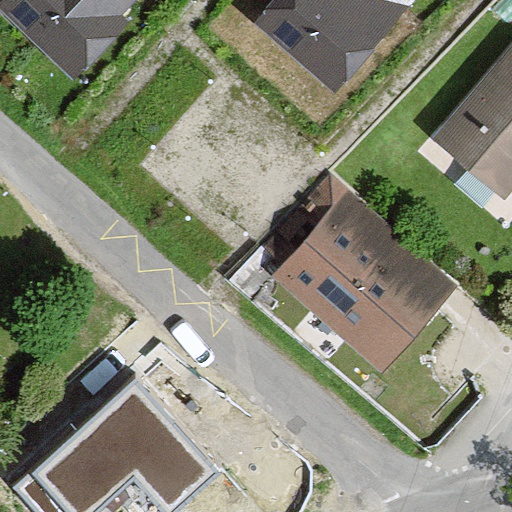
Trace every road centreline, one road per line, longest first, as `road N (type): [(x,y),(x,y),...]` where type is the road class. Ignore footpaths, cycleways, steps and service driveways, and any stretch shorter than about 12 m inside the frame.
road 1 (residential): [(416,511),(0,141)]
road 2 (residential): [(438,511),(511,408)]
